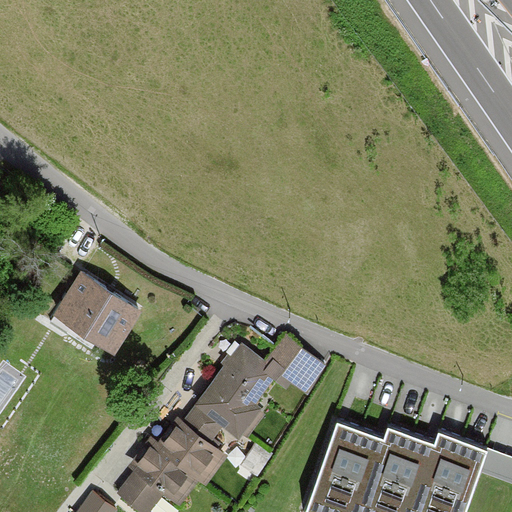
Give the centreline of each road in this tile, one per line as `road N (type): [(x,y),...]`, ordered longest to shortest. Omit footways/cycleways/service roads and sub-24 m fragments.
road 1 (residential): [(511,408),(191,275),(47,181),(0,137)]
road 2 (motorway): [(430,0),(511,118)]
